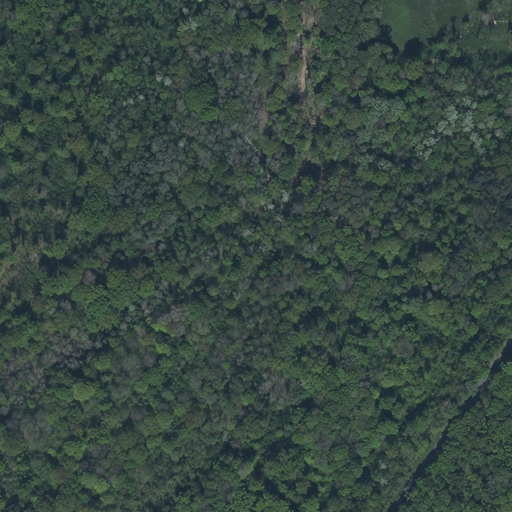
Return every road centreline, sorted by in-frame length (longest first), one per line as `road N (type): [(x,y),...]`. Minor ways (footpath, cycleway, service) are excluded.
road 1 (track): [(321,200),(324,167),(303,89),(303,5),(296,13),(290,0)]
road 2 (tertiary): [(511,345),(391,511)]
